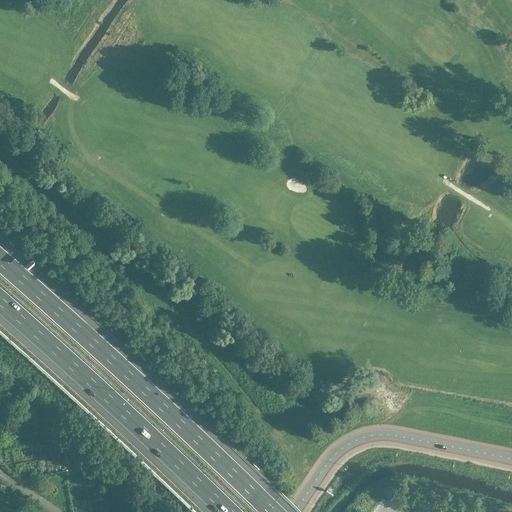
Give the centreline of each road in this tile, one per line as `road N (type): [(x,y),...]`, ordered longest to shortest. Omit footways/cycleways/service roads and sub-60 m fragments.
road 1 (track): [(0,166),(94,244),(306,449),(319,475)]
road 2 (motorway): [(269,511),(0,261)]
road 3 (motorway): [(0,301),(226,511)]
road 4 (tertiary): [(294,511),(332,459),(370,436),(511,459)]
